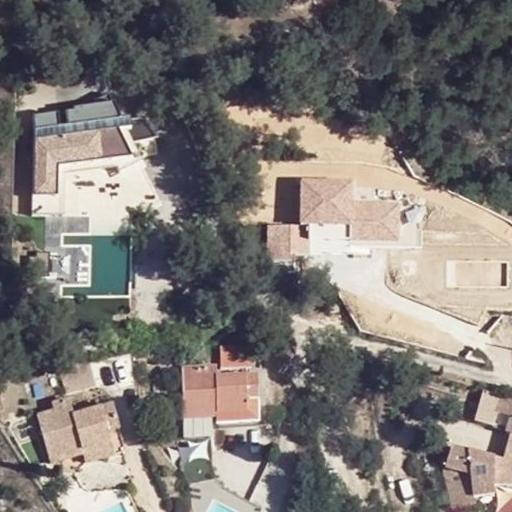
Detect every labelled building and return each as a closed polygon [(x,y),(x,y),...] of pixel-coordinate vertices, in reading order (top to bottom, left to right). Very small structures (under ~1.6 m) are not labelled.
[(60,124),(34,128),(36,141),(34,225),(59,226),(60,179),(115,172),(120,185),(134,227),(160,216),(143,176),(135,155),(145,154),(145,152),(157,148),(145,129),(123,131),(110,106),(82,119),(89,135),(61,138),(60,124)] [(82,119),(60,124),(61,138),(89,135),(82,119)] [(289,258),(308,259),(309,232),(270,230),(269,265),(289,265),(289,258)] [(328,305),(330,315),(341,312),(339,302),(328,305)] [(218,372),(253,372),(252,345),(217,345),(218,372)] [(217,413),(258,412),(257,382),(215,384),(216,372),(183,373),(183,421),(217,420),(217,413)] [(511,434),(511,399),(504,397),(499,415),(511,418),(507,433),(511,434)] [(85,454),(125,444),(114,411),(84,421),(74,424),(71,417),(68,407),(52,411),(54,419),(38,424),(51,470),(87,459),(85,454)] [(217,429),(258,428),(258,412),(217,413),(217,420),(217,429)] [(74,424),(84,421),(81,415),(71,417),(74,424)] [(90,468),(129,456),(125,444),(85,454),(87,459),(90,468)] [(511,454),(508,453),(506,458),(454,445),(447,476),(455,511),(477,511),(477,510),(499,505),(498,496),(511,493),(511,454)]
